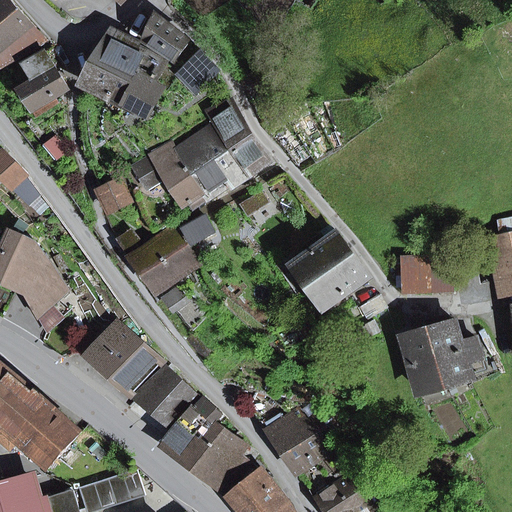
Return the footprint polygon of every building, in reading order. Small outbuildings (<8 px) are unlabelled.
[(0,0),(0,58),(8,67),(47,43),(10,0),(0,0)] [(147,41),(177,61),(190,42),(159,16),(147,41)] [(167,63),(118,32),(103,59),(140,80),(142,76),(153,81),(155,77),(158,78),(167,63)] [(21,90),(34,111),(56,97),(69,89),(46,51),(25,64),(36,81),(21,90)] [(176,69),(197,91),(220,70),(204,54),(188,69),(183,63),(176,69)] [(149,118),(165,88),(153,81),(142,76),(140,80),(103,59),(88,84),(149,118)] [(249,76),(259,95),(280,84),(270,65),(249,76)] [(34,111),(37,116),(59,102),(56,97),(34,111)] [(211,115),(218,126),(250,176),(271,163),(252,136),(233,101),(209,112),(211,115)] [(218,126),(179,152),(210,198),(247,175),(249,177),(250,176),(218,126)] [(46,146),(57,161),(69,151),(57,137),(52,141),(46,146)] [(173,143),(152,153),(163,172),(172,186),(177,183),(193,210),(210,198),(179,152),(173,143)] [(28,175),(3,152),(0,154),(0,174),(31,204),(40,196),(28,175)] [(163,172),(152,153),(134,167),(147,189),(161,181),(158,175),(163,172)] [(134,200),(123,177),(102,187),(114,211),(134,200)] [(261,192),(243,203),(250,214),(268,203),(261,192)] [(184,229),(193,244),(215,232),(206,217),(184,229)] [(136,259),(147,274),(187,246),(176,230),(136,259)] [(144,247),(132,231),(119,240),(132,256),(144,247)] [(292,266),(308,289),(355,255),(338,233),(292,266)] [(12,234),(0,260),(0,279),(35,294),(50,260),(36,247),(36,245),(12,234)] [(493,241),(504,294),(511,292),(511,237),(508,238),(493,241)] [(198,262),(187,246),(147,274),(160,290),(198,262)] [(361,264),(355,255),(308,289),(325,311),(371,278),(361,264)] [(432,291),(454,290),(451,256),(430,256),(430,257),(432,291)] [(404,258),(404,293),(432,291),(430,257),(404,258)] [(60,294),(62,296),(69,290),(50,260),(35,294),(31,301),(40,319),(56,303),(53,300),(60,294)] [(179,287),(166,297),(174,307),(187,297),(179,287)] [(69,290),(62,296),(60,294),(53,300),(56,303),(40,319),(48,332),(77,304),(69,290)] [(388,309),(382,295),(368,302),(369,303),(362,307),(369,320),(388,309)] [(471,377),(470,375),(461,345),(454,320),(445,323),(430,327),(432,336),(446,385),(471,377)] [(90,356),(135,394),(162,363),(118,325),(90,356)] [(298,325),(280,335),(285,344),(303,334),(298,325)] [(421,392),(446,385),(432,336),(430,327),(403,335),(421,392)] [(461,345),(470,375),(487,369),(478,340),(461,345)] [(83,432),(39,392),(0,360),(0,425),(3,428),(0,431),(0,439),(11,450),(18,442),(50,470),(83,432)] [(167,441),(168,442),(202,399),(167,364),(138,396),(175,430),(167,441)] [(203,400),(202,399),(168,442),(177,452),(184,457),(198,467),(227,428),(217,421),(222,415),(221,414),(205,397),(203,400)] [(272,436),(298,475),(344,444),(316,406),(272,436)] [(247,444),(227,428),(198,467),(230,491),(253,460),(241,452),(247,444)] [(342,482),(351,475),(345,467),(336,474),(342,482)] [(371,511),(386,502),(361,468),(351,475),(342,482),(318,499),(327,511),(371,511)] [(95,511),(147,496),(138,470),(81,489),(88,511),(95,511)] [(230,497),(242,511),(295,511),(290,503),(263,470),(230,497)] [(0,511),(41,511),(32,479),(0,487),(0,511)] [(81,511),(74,491),(53,498),(57,511),(81,511)]
